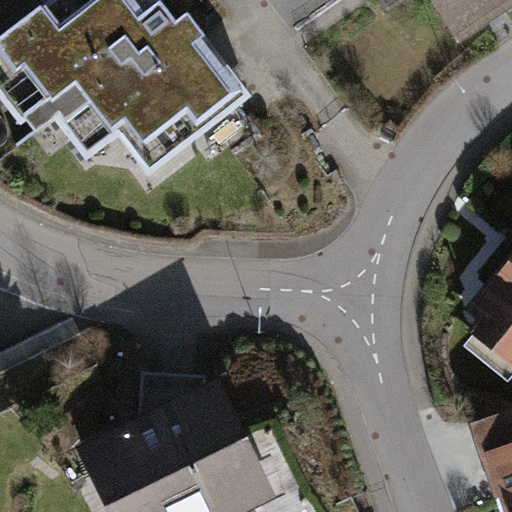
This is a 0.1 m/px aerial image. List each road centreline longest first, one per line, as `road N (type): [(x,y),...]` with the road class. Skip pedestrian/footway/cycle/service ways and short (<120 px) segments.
road 1 (residential): [(370,307),(297,292),(187,290),(86,276),(0,246)]
road 2 (residential): [(511,83),(464,119),(426,169),(393,223),(370,307)]
road 3 (residential): [(370,307),(421,511)]
